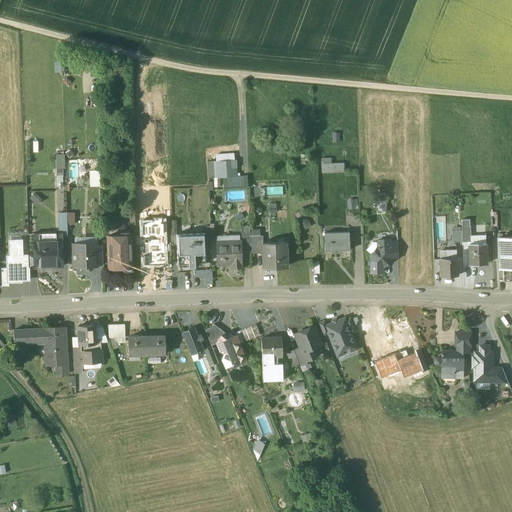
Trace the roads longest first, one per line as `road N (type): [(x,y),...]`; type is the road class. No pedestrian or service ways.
road 1 (track): [(511,101),(192,72),(0,21)]
road 2 (residential): [(0,310),(400,292),(511,299)]
road 3 (track): [(0,358),(73,449),(95,511)]
